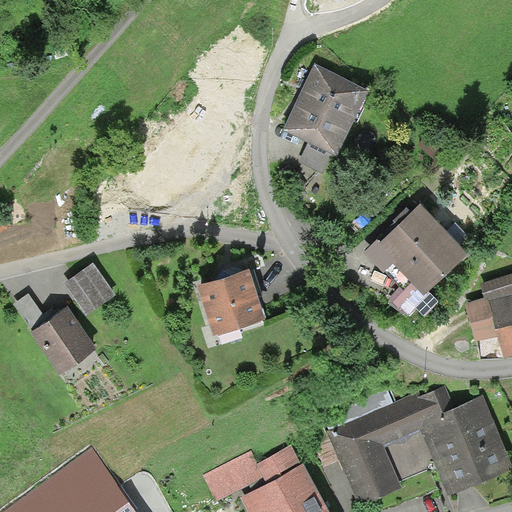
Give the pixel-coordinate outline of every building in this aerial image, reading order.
[(368,93),(315,64),(284,132),(308,144),(332,156),(337,159),(368,93)] [(234,137),(194,106),(135,184),(167,209),(188,181),(196,187),(234,137)] [(323,174),(332,156),(308,144),(299,163),(323,174)] [(294,168),(284,174),(297,195),(307,189),(294,168)] [(469,257),(420,207),(379,246),(396,263),(393,266),(412,285),(404,293),(399,288),(389,299),(400,310),(401,309),(408,316),(415,310),(423,319),(439,304),(430,295),(469,257)] [(93,264),(63,285),(85,317),(115,297),(93,264)] [(250,272),(197,288),(213,338),(266,321),(250,272)] [(497,339),(504,360),(511,357),(511,274),(480,284),(484,299),(465,305),(477,345),(497,339)] [(14,304),(33,332),(57,316),(52,309),(43,315),(29,294),(14,304)] [(33,332),(31,334),(61,376),(97,351),(68,309),(57,316),(33,332)] [(419,391),(327,431),(359,507),(402,488),(383,446),(421,429),(450,497),(511,470),(511,463),(483,397),(456,408),(446,385),(422,396),(419,391)] [(265,479),(268,485),(302,467),(292,447),(257,464),(265,479)] [(134,511),(90,448),(0,510),(0,511),(134,511)] [(265,479),(257,464),(251,451),(203,474),(216,502),(265,479)] [(325,511),(302,467),(268,485),(241,499),(248,511),(325,511)]
